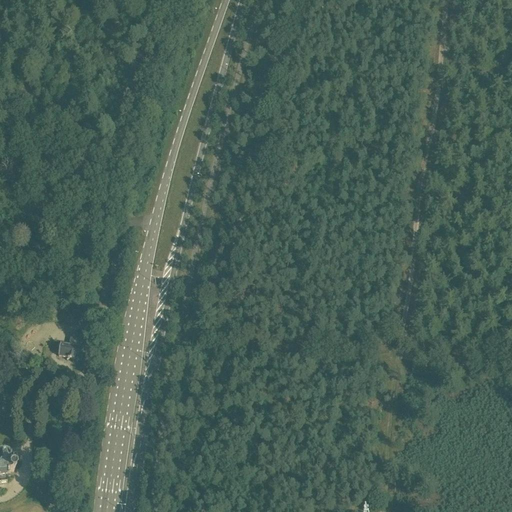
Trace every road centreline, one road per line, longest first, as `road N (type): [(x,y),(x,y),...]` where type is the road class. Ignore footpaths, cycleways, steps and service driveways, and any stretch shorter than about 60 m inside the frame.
road 1 (primary): [(224,0),(145,249),(106,511)]
road 2 (primary): [(132,511),(183,229),(242,0)]
road 3 (track): [(396,360),(449,0)]
road 4 (track): [(396,360),(383,511)]
